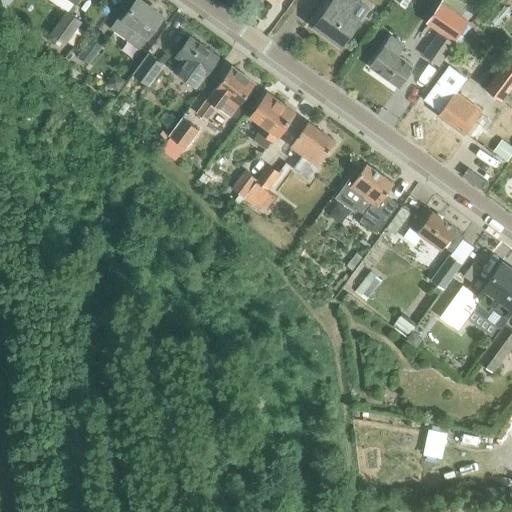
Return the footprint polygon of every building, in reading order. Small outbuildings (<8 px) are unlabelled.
[(0,0),(0,4),(5,8),(11,0),(0,0)] [(111,28),(139,49),(163,16),(140,0),(136,0),(124,18),(120,15),(111,28)] [(333,0),(333,1),(314,27),(340,46),(358,20),(368,7),(357,0),(355,0),(354,2),(353,1),(351,0),(333,0)] [(441,0),(441,2),(426,22),(440,32),(439,34),(453,44),(469,22),(460,16),(471,0),(441,0)] [(53,32),(52,34),(65,43),(67,41),(80,22),(82,20),(69,11),(67,13),(53,32)] [(439,34),(424,55),(439,66),(453,44),(439,34)] [(78,57),(89,64),(105,43),(93,35),(78,57)] [(175,57),(182,62),(175,71),(197,87),(219,57),(191,36),(175,57)] [(370,67),(398,87),(413,66),(397,55),(404,45),(391,36),(370,67)] [(511,52),(485,89),(501,101),(511,85),(511,52)] [(134,74),(148,85),(163,64),(149,54),(134,74)] [(207,100),(197,114),(206,120),(216,106),(218,108),(230,117),(238,107),(254,83),(231,67),(214,90),(207,100)] [(110,79),(106,84),(117,91),(124,81),(119,77),(110,79)] [(451,96),(438,115),(464,135),(482,111),(455,91),(451,96)] [(258,132),(272,142),(277,136),(295,112),(267,93),(250,116),(263,126),(258,132)] [(170,137),(185,148),(199,129),(183,118),(170,137)] [(303,155),(294,168),(308,178),(317,165),(318,165),(335,142),(307,121),(290,146),(303,155)] [(157,135),(165,141),(170,135),(162,129),(157,135)] [(507,160),(511,152),(511,146),(505,142),(497,152),(507,160)] [(267,189),(279,173),(269,164),(244,199),(253,206),(256,202),(266,209),(275,196),(267,189)] [(337,195),(338,200),(351,209),(356,209),(364,215),(360,221),(376,232),(397,204),(385,195),(393,184),(366,164),(355,179),(351,176),(337,195)] [(232,189),(244,197),(257,180),(245,171),(232,189)] [(425,207),(410,227),(441,250),(444,246),(452,252),(453,251),(464,236),(455,230),(456,229),(425,207)] [(356,253),(347,266),(352,270),(361,257),(356,253)] [(449,254),(431,280),(443,289),(462,263),(449,254)] [(474,301),(488,311),(493,305),(507,315),(511,307),(511,269),(502,262),(474,301)] [(355,291),(367,300),(377,287),(365,278),(355,291)] [(447,322),(458,330),(474,307),(463,298),(462,300),(456,295),(441,315),(447,320),(447,322)] [(402,313),(395,323),(410,333),(417,324),(402,313)] [(511,331),(504,325),(477,361),(493,372),(511,345),(511,331)] [(413,331),(406,340),(414,346),(421,337),(413,331)] [(511,412),(501,429),(511,436),(511,412)]
